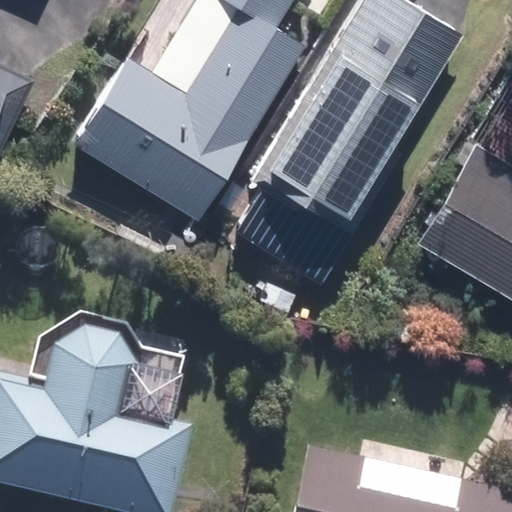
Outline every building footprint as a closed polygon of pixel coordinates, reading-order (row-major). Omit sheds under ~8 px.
[(204,187),(294,50),(262,29),(280,0),(194,0),(142,81),(117,65),(87,111),(204,187)] [(455,35),(402,0),(359,0),(249,168),(332,223),(455,35)] [(0,134),(26,83),(0,69),(0,134)] [(465,142),(400,243),(511,315),(511,169),(511,172),(465,142)] [(154,511),(184,368),(127,357),(114,335),(61,325),(21,354),(15,383),(0,380),(0,511),(154,511)] [(511,511),(511,498),(446,485),(440,511),(407,511),(350,499),(357,465),(300,453),(287,511),(511,511)]
